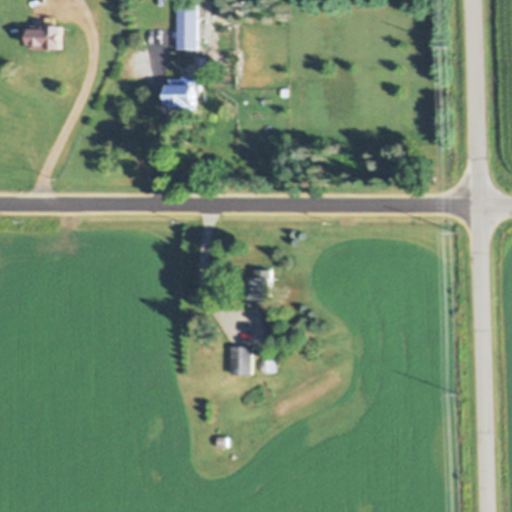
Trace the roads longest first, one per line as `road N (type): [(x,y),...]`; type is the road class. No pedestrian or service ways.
road 1 (residential): [(487,511),(473,0)]
road 2 (residential): [(0,202),(511,204)]
